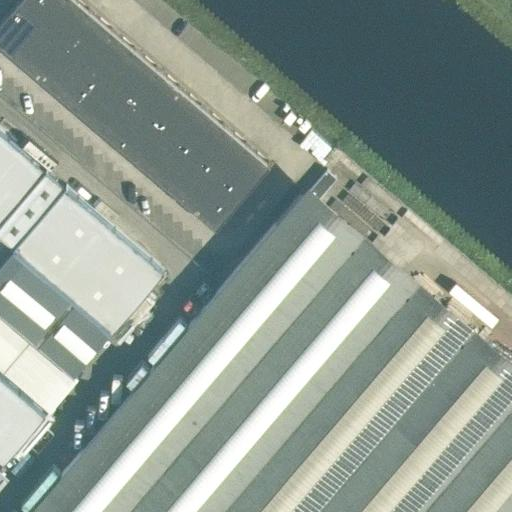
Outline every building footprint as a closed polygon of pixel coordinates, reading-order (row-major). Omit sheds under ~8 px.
[(41,20),(57,0),(17,0),(17,1),(39,19),(41,20)] [(63,39),(90,8),(81,0),(57,0),(41,20),(54,32),(63,39)] [(0,40),(12,51),(39,19),(17,1),(0,21),(0,40)] [(85,59),(113,27),(90,8),(63,39),(70,45),(85,58),(85,59)] [(54,32),(41,20),(39,19),(12,51),(27,64),(54,32)] [(108,78),(135,46),(113,27),(85,59),(100,71),(108,78)] [(70,45),(63,39),(54,32),(27,64),(42,77),(70,45)] [(58,90),(85,58),(70,45),(42,77),(58,90)] [(130,97),(157,65),(135,46),(108,78),(115,84),(130,97)] [(100,71),(85,59),(85,58),(58,90),(73,103),(100,71)] [(152,116),(180,84),(157,65),(130,97),(146,110),(152,116)] [(115,84),(108,78),(100,71),(73,103),(88,116),(115,84)] [(130,97),(115,84),(88,116),(103,129),(130,97)] [(175,135),(202,103),(180,84),(152,116),(161,123),(175,135)] [(118,142),(146,110),(130,97),(103,129),(118,142)] [(197,154),(224,122),(202,103),(175,135),(176,136),(191,149),(197,154)] [(161,123),(152,116),(146,110),(118,142),(134,155),(161,123)] [(220,173),(247,141),(224,122),(197,154),(207,162),(220,173)] [(176,136),(175,135),(161,123),(134,155),(149,168),(176,136)] [(114,329),(166,269),(0,127),(0,231),(31,259),(114,329)] [(164,181),(191,149),(176,136),(149,168),(164,181)] [(220,173),(222,175),(243,193),(271,161),(247,141),(220,173)] [(207,162),(197,154),(191,149),(164,181),(179,194),(207,162)] [(222,175),(220,173),(207,162),(179,194),(195,207),(222,175)] [(222,175),(195,207),(216,225),(243,193),(222,175)] [(511,511),(511,374),(299,193),(25,511),(511,511)] [(0,368),(0,451),(6,456),(47,408),(0,368)]
